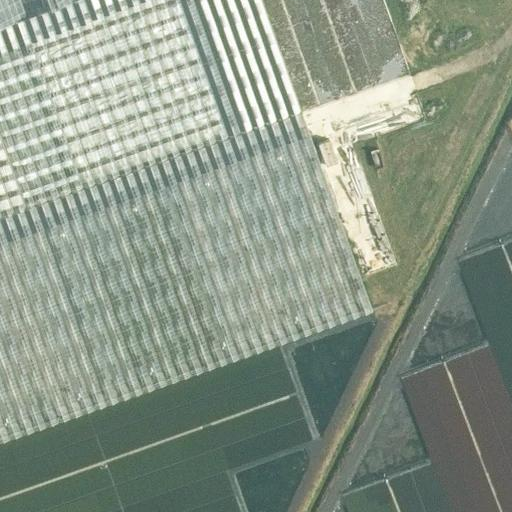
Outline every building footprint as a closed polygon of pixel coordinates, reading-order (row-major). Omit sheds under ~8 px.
[(68,0),(0,24),(0,214),(26,205),(80,185),(80,186),(228,134),(180,0),(68,0)] [(0,0),(0,24),(68,0),(0,0)] [(504,253),(511,249),(511,238),(500,243),(504,253)] [(511,312),(499,313),(497,241),(451,264),(500,361),(492,365),(511,403),(511,405),(492,416),(500,431),(468,432),(492,480),(511,479),(511,312)] [(216,511),(237,511),(237,497),(216,497),(216,511)]
